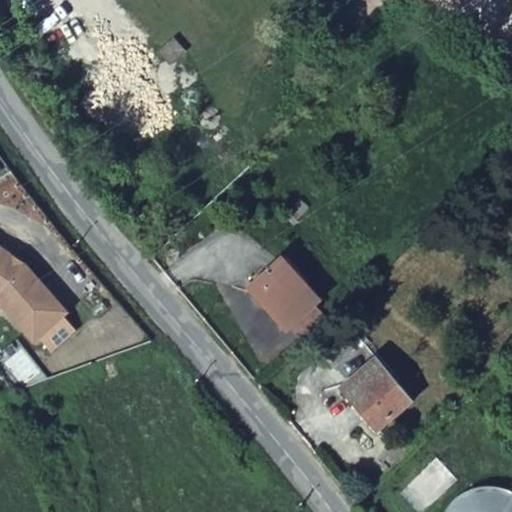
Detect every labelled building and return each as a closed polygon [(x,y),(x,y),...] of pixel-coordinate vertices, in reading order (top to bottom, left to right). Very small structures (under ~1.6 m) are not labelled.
[(11,262),(0,255),(0,287),(8,293),(17,303),(9,310),(40,346),(73,317),(31,270),(15,256),(11,262)] [(283,258),(252,286),(285,325),(312,302),(318,297),(283,258)] [(312,302),(285,325),(297,338),(323,315),(312,302)] [(415,404),(381,365),(347,392),(381,431),(415,404)] [(511,511),(511,502),(506,496),(488,488),(473,486),(457,489),(444,498),(434,509),(431,511),(511,511)]
